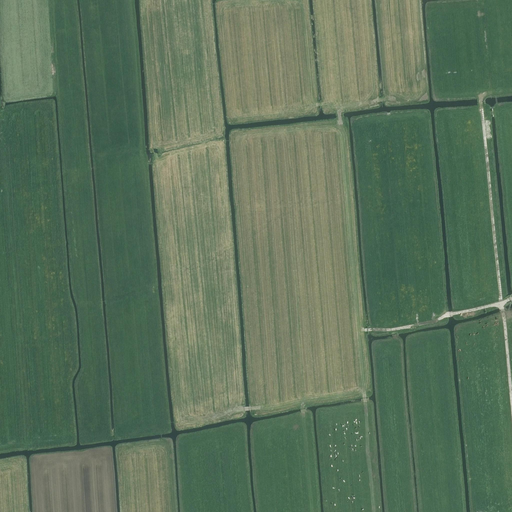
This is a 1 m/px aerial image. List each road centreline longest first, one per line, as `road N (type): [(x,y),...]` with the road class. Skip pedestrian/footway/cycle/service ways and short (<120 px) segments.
road 1 (track): [(363,329),(339,108)]
road 2 (track): [(481,109),(500,303),(511,298)]
road 3 (track): [(359,330),(374,511)]
road 4 (track): [(363,329),(500,303)]
